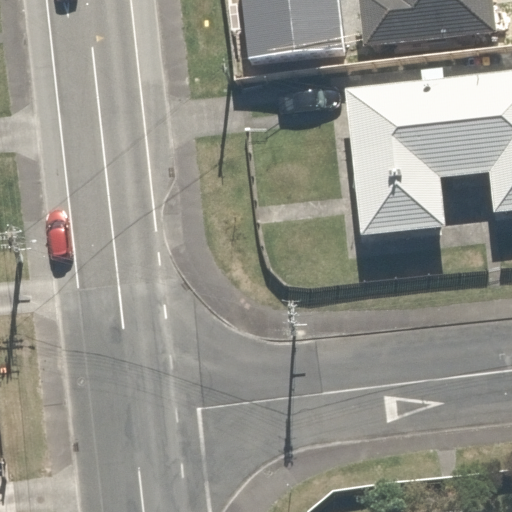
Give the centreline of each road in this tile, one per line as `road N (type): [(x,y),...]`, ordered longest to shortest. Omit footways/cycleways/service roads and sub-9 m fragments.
road 1 (tertiary): [(88,0),(134,417)]
road 2 (residential): [(511,372),(134,417)]
